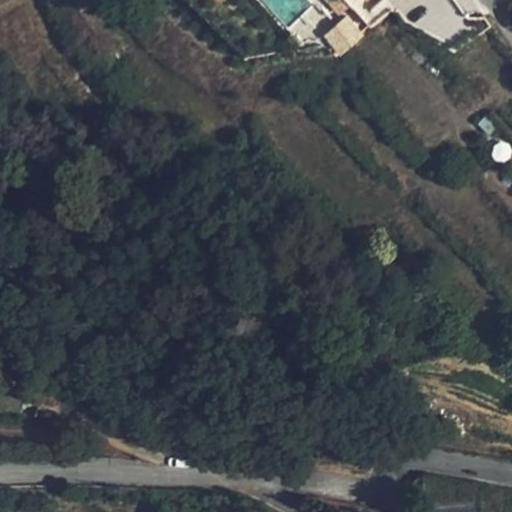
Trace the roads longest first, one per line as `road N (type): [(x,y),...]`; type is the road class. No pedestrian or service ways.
road 1 (residential): [(6,313),(200,403),(268,427),(405,456)]
road 2 (residential): [(0,475),(358,487),(380,482),(405,456)]
